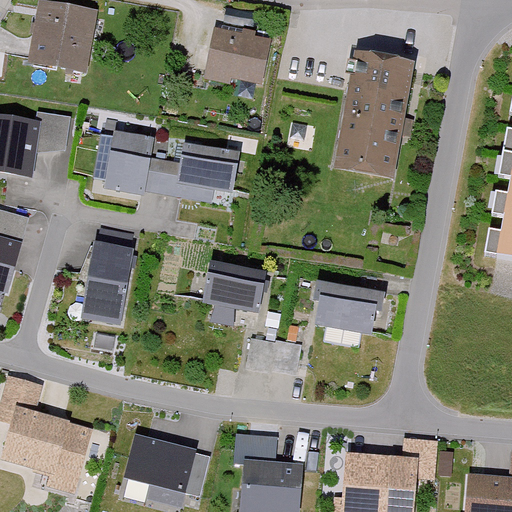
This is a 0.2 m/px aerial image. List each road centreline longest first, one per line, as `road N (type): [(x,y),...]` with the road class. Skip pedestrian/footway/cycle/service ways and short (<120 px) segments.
road 1 (residential): [(395,421),(474,6)]
road 2 (residential): [(0,353),(236,411),(395,421)]
